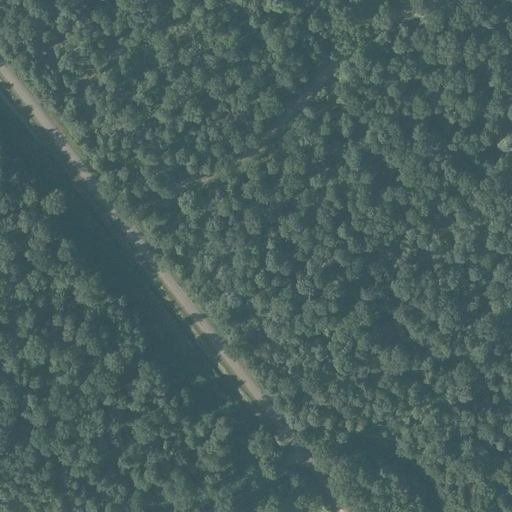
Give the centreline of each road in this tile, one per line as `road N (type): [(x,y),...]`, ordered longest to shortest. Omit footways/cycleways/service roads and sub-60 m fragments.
road 1 (unclassified): [(349,511),(0,64)]
road 2 (track): [(120,219),(240,158),(348,48),(426,0)]
road 3 (track): [(318,472),(348,447),(392,451),(418,471),(438,511)]
